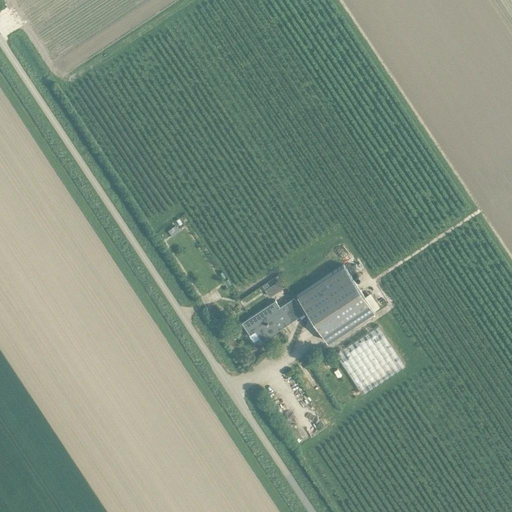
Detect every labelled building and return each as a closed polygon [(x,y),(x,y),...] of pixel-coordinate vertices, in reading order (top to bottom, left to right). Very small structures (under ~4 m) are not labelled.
[(0,8),(0,26),(2,29),(10,25),(0,8)] [(326,243),(331,257),(344,251),(339,238),(326,243)] [(343,265),(296,296),(325,342),(373,312),(343,265)] [(212,287),(217,285),(214,274),(209,276),(212,287)] [(249,317),(241,322),(241,321),(240,322),(248,334),(249,333),(248,333),(253,330),(261,341),(289,322),(275,300),(249,317)] [(377,327),(334,355),(359,395),(403,367),(377,327)] [(305,388),(307,385),(309,385),(311,379),(299,374),(295,385),(305,388)]
